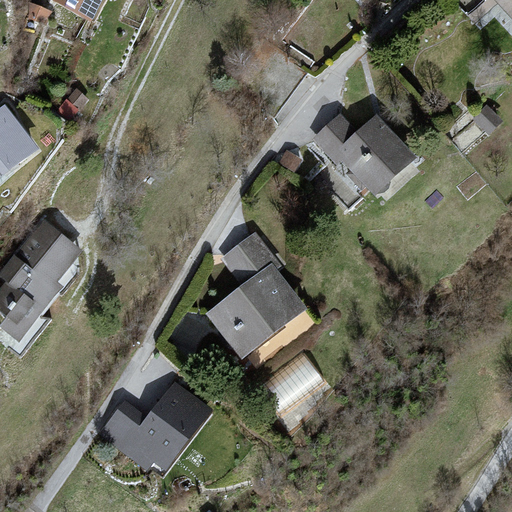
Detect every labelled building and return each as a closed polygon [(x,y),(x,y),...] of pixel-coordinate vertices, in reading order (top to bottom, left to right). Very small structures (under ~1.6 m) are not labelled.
[(105,0),(38,0),(89,32),(105,0)] [(511,0),(492,0),(511,25),(511,0)] [(0,184),(35,154),(0,111),(0,184)] [(416,168),(371,121),(355,135),(337,121),(311,144),(372,206),(416,168)] [(0,323),(0,334),(19,350),(62,297),(53,289),(75,258),(40,229),(0,273),(0,290),(2,292),(0,294),(0,323)] [(240,293),(202,324),(238,369),(306,321),(252,241),(215,266),(240,293)] [(144,421),(122,405),(95,436),(158,485),(208,421),(168,390),(144,421)]
